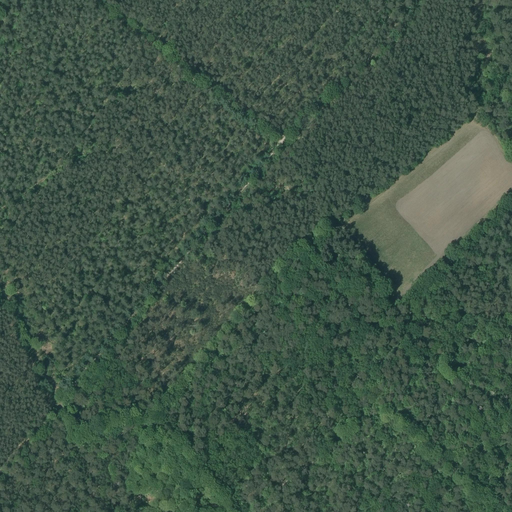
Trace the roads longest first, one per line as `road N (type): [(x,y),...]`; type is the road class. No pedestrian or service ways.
road 1 (track): [(56,399),(395,26),(359,0)]
road 2 (track): [(246,511),(432,372),(388,291),(337,225)]
road 3 (track): [(337,225),(159,407),(237,511)]
road 4 (track): [(0,291),(56,399)]
